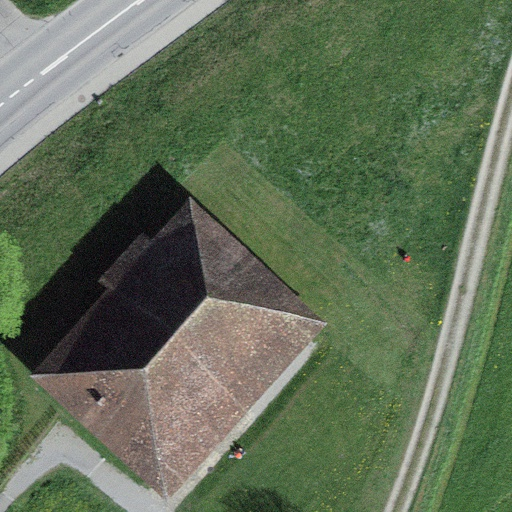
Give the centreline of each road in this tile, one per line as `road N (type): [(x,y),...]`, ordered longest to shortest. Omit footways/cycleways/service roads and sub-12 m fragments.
road 1 (track): [(394,511),(419,458),(511,126)]
road 2 (secondary): [(0,108),(146,0)]
